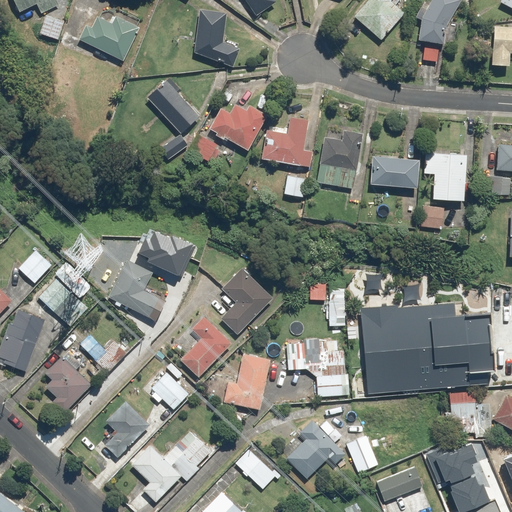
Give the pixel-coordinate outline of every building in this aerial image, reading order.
[(10,0),(17,13),(34,4),(39,14),(57,5),(54,0),(10,0)] [(242,0),(254,17),(274,3),(271,0),(242,0)] [(367,0),(352,18),(378,41),(402,14),(388,2),(389,0),(367,0)] [(457,0),(429,0),(419,19),(416,41),(440,44),(443,29),(458,1),(457,0)] [(511,0),(499,0),(498,3),(511,10),(511,0)] [(237,50),(220,43),(224,14),(197,11),(192,53),(230,68),(237,50)] [(56,40),(62,22),(44,16),(38,34),(56,40)] [(84,26),(77,40),(121,61),(137,28),(113,17),(110,24),(96,17),(90,29),(84,26)] [(511,28),(492,27),(489,66),(506,67),(507,54),(511,54),(511,28)] [(424,44),(422,60),(436,62),(438,46),(424,44)] [(81,53),(61,46),(44,92),(64,99),(81,53)] [(164,81),(145,98),(178,135),(197,117),(175,93),(180,89),(169,78),(165,82),(164,81)] [(218,109),(207,130),(245,151),(265,116),(247,106),(244,111),(233,105),(227,114),(218,109)] [(263,131),(259,160),(308,167),(310,152),(301,151),(306,121),(288,118),(285,135),(263,131)] [(351,189),(360,134),(341,131),(339,141),(322,138),(314,183),(351,189)] [(215,145),(197,135),(188,152),(206,162),(207,160),(211,163),(218,151),(214,148),(215,145)] [(178,136),(158,150),(165,160),(185,146),(178,136)] [(511,146),(497,145),(494,171),(511,172),(511,146)] [(461,202),(464,156),(423,153),(421,174),(431,175),(430,200),(461,202)] [(370,157),(367,185),(413,189),(416,161),(370,157)] [(508,195),(509,179),(484,176),(483,192),(508,195)] [(304,180),(286,177),(283,195),(302,197),(304,180)] [(442,208),(422,206),(420,227),(440,229),(442,208)] [(146,230),(139,249),(149,253),(148,256),(182,270),(194,239),(171,230),(169,233),(153,226),(151,232),(146,230)] [(18,269),(33,283),(49,266),(34,252),(18,269)] [(124,261),(106,298),(158,322),(167,304),(141,291),(150,273),(124,261)] [(68,264),(55,276),(77,298),(89,286),(68,264)] [(220,289),(234,303),(219,319),(235,334),(251,319),(270,299),(239,270),(220,289)] [(53,279),(37,298),(69,327),(85,308),(53,279)] [(351,285),(328,284),(325,327),(348,328),(351,285)] [(0,310),(9,301),(0,292),(0,310)] [(485,365),(489,365),(485,311),(452,313),(451,300),(361,307),(367,388),(486,379),(485,365)] [(23,372),(42,321),(15,310),(10,325),(7,324),(0,342),(0,364),(4,366),(4,365),(23,372)] [(179,361),(196,378),(229,344),(201,318),(190,330),(199,339),(179,361)] [(112,342),(93,361),(105,373),(124,353),(112,342)] [(335,342),(285,345),(287,371),(305,370),(314,377),(316,397),(347,395),(346,375),(343,375),(341,351),(336,351),(335,342)] [(78,364),(67,353),(61,358),(73,369),(78,364)] [(257,410),(266,361),(240,356),(235,384),(225,382),(221,404),(257,410)] [(61,413),(89,385),(59,357),(43,374),(50,380),(43,387),(54,398),(50,402),(61,413)] [(186,394),(164,373),(149,388),(171,409),(186,394)] [(451,434),(474,433),(474,436),(490,435),(488,409),(474,410),(473,392),(448,394),(451,434)] [(511,400),(504,396),(491,420),(511,431),(511,400)] [(147,425),(123,402),(104,422),(115,433),(103,446),(115,458),(147,425)] [(343,455),(309,421),(297,433),(303,440),(284,459),(305,480),(326,458),(333,465),(343,455)] [(189,431),(164,457),(184,477),(210,451),(189,431)] [(364,437),(345,445),(356,473),(375,465),(364,437)] [(427,455),(438,481),(449,477),(451,483),(476,473),(472,463),(476,461),(469,443),(453,450),(451,445),(427,455)] [(178,476),(147,446),(129,465),(148,483),(141,490),(154,502),(178,476)] [(247,450),(234,464),(260,489),(273,475),(247,450)] [(376,482),(384,500),(421,485),(414,466),(376,482)] [(450,487),(459,511),(490,500),(484,484),(480,485),(476,477),(450,487)] [(238,511),(219,494),(201,511),(238,511)] [(21,511),(0,495),(0,511),(21,511)] [(358,511),(354,503),(342,509),(343,511),(358,511)] [(495,511),(492,503),(469,511),(495,511)]
